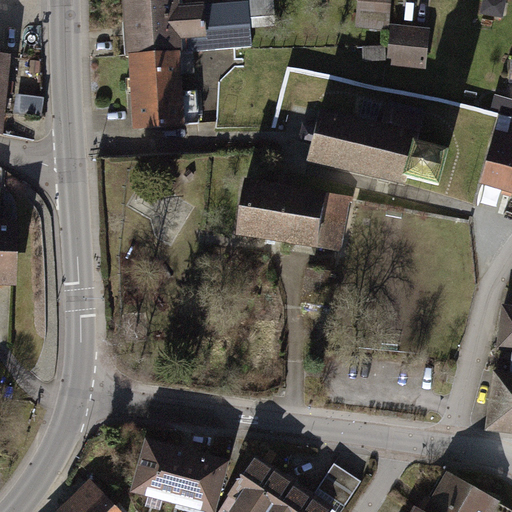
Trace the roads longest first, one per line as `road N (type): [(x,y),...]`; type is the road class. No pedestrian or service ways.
road 1 (tertiary): [(88,388),(408,441)]
road 2 (secondary): [(83,172),(88,388)]
road 3 (residential): [(459,448),(487,300),(511,259)]
road 4 (secondary): [(77,0),(83,172)]
road 5 (secondary): [(88,388),(56,463),(17,511)]
